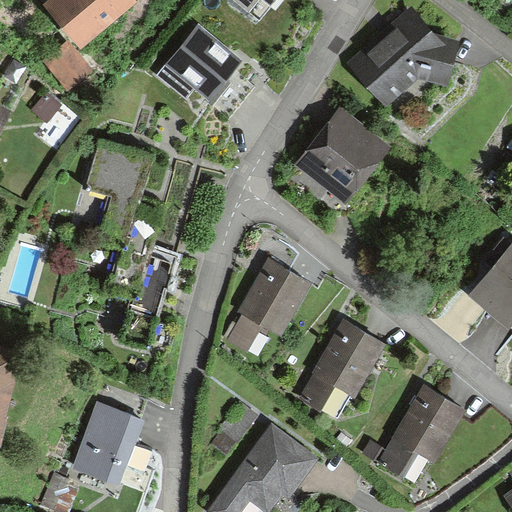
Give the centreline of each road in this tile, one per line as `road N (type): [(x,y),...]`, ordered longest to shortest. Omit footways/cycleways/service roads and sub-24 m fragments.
road 1 (residential): [(511,406),(240,183)]
road 2 (residential): [(240,183),(195,301),(173,511)]
road 3 (residential): [(352,0),(240,183)]
